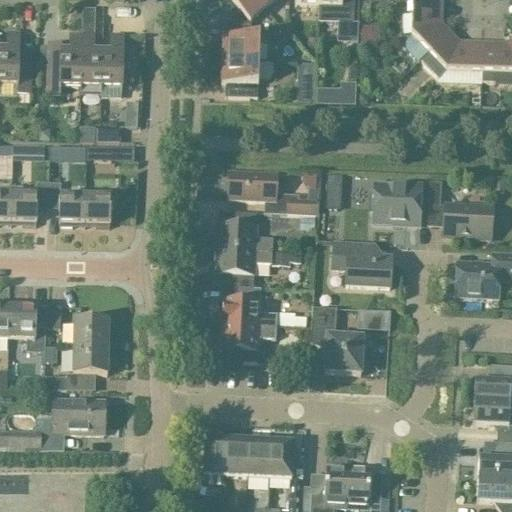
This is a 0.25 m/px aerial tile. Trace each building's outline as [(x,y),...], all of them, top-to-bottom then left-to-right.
[(223,0),(240,16),(226,30),(250,30),(250,26),(263,13),(251,0),(223,0)] [(251,0),(263,13),(276,0),(280,0),(282,0),(281,0),(251,0)] [(317,10),(317,0),(281,0),(282,0),(281,1),(294,2),(294,9),(317,10)] [(317,0),(317,10),(318,10),(317,26),(353,27),(353,0),(317,0)] [(418,67),(420,65),(449,37),(440,27),(441,4),(411,3),(411,4),(410,39),(411,39),(408,42),(405,46),(405,50),(406,54),(418,67)] [(360,29),(360,45),(377,46),(377,29),(360,29)] [(221,65),(273,67),(257,66),(258,43),(251,43),(251,31),(250,30),(226,30),(225,42),(221,42),(221,65)] [(5,52),(0,52),(0,88),(16,89),(16,98),(29,98),(30,72),(31,72),(32,54),(17,53),(18,36),(6,36),(5,52)] [(449,37),(420,65),(437,83),(445,75),(481,77),(481,47),(458,46),(449,37)] [(47,47),(47,99),(60,99),(60,90),(80,90),(81,38),(69,38),(69,54),(60,54),(60,48),(59,48),(47,47)] [(80,90),(80,99),(100,99),(100,91),(101,54),(92,54),(93,38),(81,38),(80,90)] [(101,54),(100,91),(121,91),(122,39),(110,39),(109,55),(101,54)] [(511,41),(505,48),(481,47),(481,77),(480,86),(494,86),(494,77),(511,77),(511,41)] [(273,76),(273,67),(221,65),(220,89),(224,89),(224,101),(249,102),(256,102),(257,82),(265,83),(267,82),(269,81),(271,80),(272,78),(273,76)] [(294,67),(295,108),(313,107),(312,66),(294,67)] [(340,95),(340,111),(354,111),(354,95),(340,95)] [(368,110),(368,102),(364,98),(356,98),(356,110),(368,110)] [(137,120),(129,120),(125,124),(124,132),(136,132),(137,120)] [(37,134),(37,146),(49,146),(49,138),(45,134),(37,134)] [(119,147),(119,134),(95,134),(95,147),(119,147)] [(20,137),(12,137),(12,145),(20,145),(20,137)] [(0,160),(11,161),(11,150),(0,150),(0,160)] [(11,161),(11,163),(20,163),(20,151),(11,150),(11,161)] [(85,165),(85,152),(68,152),(68,161),(84,162),(84,165),(85,165)] [(85,162),(85,165),(111,166),(111,152),(85,152),(85,162)] [(228,177),(227,204),(275,207),(276,179),(228,177)] [(303,179),(303,184),(307,192),(307,205),(316,206),(317,206),(318,180),(303,179)] [(503,198),(504,184),(493,183),(492,197),(503,198)] [(441,187),(429,186),(427,210),(440,211),(441,187)] [(11,191),(10,226),(21,226),(21,230),(34,231),(34,226),(35,226),(35,213),(47,213),(48,187),(35,187),(35,199),(22,198),(22,191),(11,191)] [(48,187),(47,213),(58,213),(58,227),(58,231),(71,232),(71,227),(84,227),(84,200),(59,199),(59,187),(48,187)] [(393,226),(418,228),(420,190),(403,189),(403,191),(374,189),(372,227),(393,228),(393,226)] [(0,225),(10,226),(11,191),(0,190),(0,225)] [(340,196),(325,195),(324,212),(339,213),(340,196)] [(84,200),(84,227),(95,228),(95,232),(108,232),(108,228),(109,228),(110,200),(84,200)] [(288,204),(288,220),(315,221),(316,206),(307,205),(288,204)] [(490,244),(492,212),(444,209),(442,241),(490,244)] [(231,228),(218,228),(216,253),(271,256),(272,243),(255,242),(256,230),(255,230),(255,218),(232,217),(231,228)] [(305,221),(304,233),(313,234),(314,222),(305,221)] [(362,250),(333,248),(332,273),(346,274),(345,290),(389,293),(390,264),(361,262),(362,250)] [(271,256),(216,253),(215,280),(228,280),(228,291),(236,292),(252,293),(253,280),(254,268),(271,269),(271,256)] [(300,268),(301,260),(272,258),(271,270),(288,272),(289,267),(300,268)] [(511,285),(511,259),(492,258),(491,271),(456,269),(454,300),(497,303),(498,285),(511,285)] [(222,303),(221,328),(276,331),(294,332),(294,319),(276,318),(259,317),(260,305),(259,305),(260,293),(252,293),(236,292),(235,304),(222,303)] [(0,343),(7,343),(8,310),(0,310),(0,343)] [(8,310),(7,343),(26,344),(25,356),(44,357),(44,333),(45,311),(8,310)] [(45,311),(44,333),(59,333),(60,312),(45,311)] [(362,343),(334,341),(336,314),(312,312),(310,348),(325,349),(323,377),(360,379),(362,343)] [(73,326),(72,352),(106,353),(107,326),(73,326)] [(276,331),(221,328),(219,354),(233,354),(232,364),(256,365),(257,356),(258,343),(275,344),(276,331)] [(106,353),(72,352),(72,379),(106,379),(106,353)] [(509,409),(511,408),(511,371),(503,371),(502,387),(474,385),(473,407),(509,409)] [(42,395),(43,395),(65,396),(65,382),(43,381),(42,395)] [(40,438),(40,454),(51,454),(51,439),(103,440),(104,406),(52,405),(51,423),(35,423),(35,438),(40,438)] [(511,419),(509,419),(509,409),(473,407),(472,429),(497,430),(496,447),(500,447),(511,447),(511,419)] [(35,438),(0,436),(0,453),(40,454),(40,438),(35,438)] [(204,443),(203,480),(203,488),(223,489),(224,481),(225,481),(227,444),(204,443)] [(227,444),(225,481),(247,482),(249,445),(227,444)] [(249,445),(247,482),(268,483),(270,446),(249,445)] [(270,446),(268,483),(291,484),(293,447),(270,446)] [(511,447),(500,447),(499,464),(478,463),(477,484),(511,486),(511,447)] [(344,511),(347,470),(332,469),(332,473),(325,472),(324,500),(310,499),(309,511),(344,511)] [(363,471),(347,470),(344,511),(379,511),(380,503),(368,502),(369,474),(363,474),(363,471)] [(511,511),(511,486),(477,484),(476,506),(502,507),(501,511),(511,511)] [(300,511),(302,499),(302,486),(294,486),(294,498),(288,498),(287,511),(300,511)] [(99,511),(100,495),(83,495),(83,511),(99,511)] [(223,511),(223,502),(201,500),(200,511),(223,511)]
